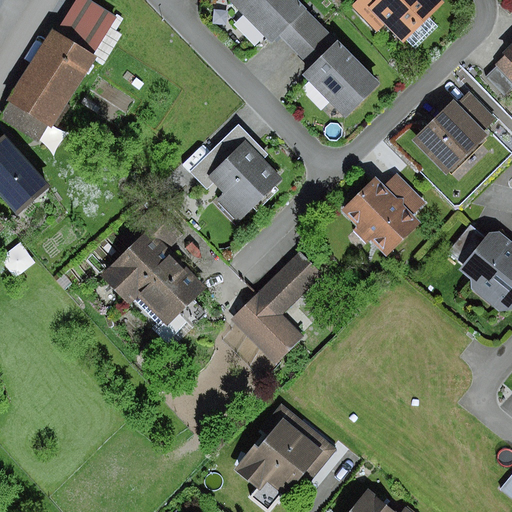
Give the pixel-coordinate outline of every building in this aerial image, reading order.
[(90,0),(77,0),(58,34),(94,56),(118,16),(90,0)] [(298,0),(231,0),(273,43),(280,36),(306,11),(308,10),(298,0)] [(373,7),(380,0),(358,0),(353,5),(379,32),(388,24),(373,7)] [(380,0),(373,7),(388,24),(404,40),(444,3),(441,0),(380,0)] [(337,41),(306,11),(280,36),(311,67),(337,41)] [(0,31),(9,18),(0,12),(0,31)] [(58,34),(54,32),(12,102),(54,128),(96,57),(94,56),(58,34)] [(311,67),(304,74),(348,118),(382,84),(339,40),(337,41),(311,67)] [(511,49),(495,66),(511,83),(511,49)] [(469,93),(457,105),(484,132),(496,120),(469,93)] [(454,101),(414,141),(449,175),(488,135),(484,132),(457,105),(454,101)] [(204,185),(211,179),(247,143),(264,161),(270,155),(240,124),(191,172),(204,185)] [(55,186),(10,135),(0,144),(0,183),(25,212),(55,186)] [(211,179),(225,193),(218,200),(239,221),(281,179),(264,161),(247,143),(211,179)] [(394,153),(387,160),(396,169),(403,162),(394,153)] [(397,174),(384,187),(414,216),(427,203),(397,174)] [(384,187),(377,179),(343,212),(358,227),(354,231),(367,244),(371,240),(388,258),(422,225),(414,216),(384,187)] [(138,300),(167,328),(207,289),(172,254),(188,237),(157,206),(123,239),(131,247),(103,274),(133,305),(138,300)] [(449,254),(464,266),(487,238),(471,225),(449,254)] [(471,290),(500,312),(511,313),(511,311),(511,240),(502,232),(491,233),(487,238),(464,266),(460,270),(472,280),(471,290)] [(324,275),(302,252),(260,292),(282,315),(324,275)] [(260,292),(231,320),(275,365),(304,337),(282,315),(260,292)] [(357,294),(343,308),(353,318),(368,304),(357,294)] [(339,450),(282,404),(263,429),(272,436),(261,450),(257,447),(249,457),(238,448),(213,479),(229,493),(240,479),(262,496),(270,486),(288,501),(305,479),(311,484),(339,450)] [(511,476),(499,491),(511,501),(511,476)] [(413,511),(408,507),(403,511),(400,511),(370,487),(349,511),(413,511)]
